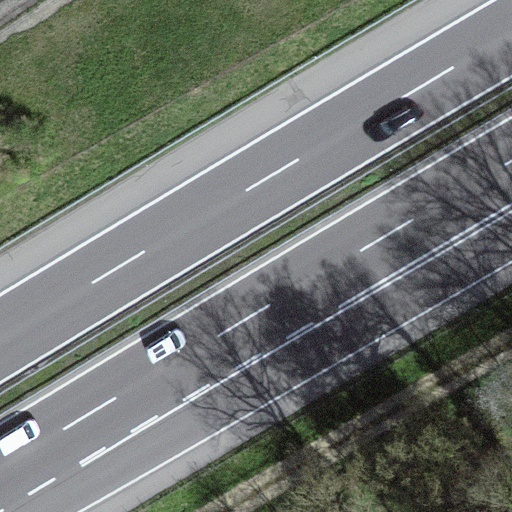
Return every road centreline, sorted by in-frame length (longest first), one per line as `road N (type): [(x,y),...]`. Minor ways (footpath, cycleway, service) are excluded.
road 1 (motorway): [(0,468),(511,160)]
road 2 (motorway): [(511,32),(0,338)]
road 3 (track): [(218,511),(511,343)]
